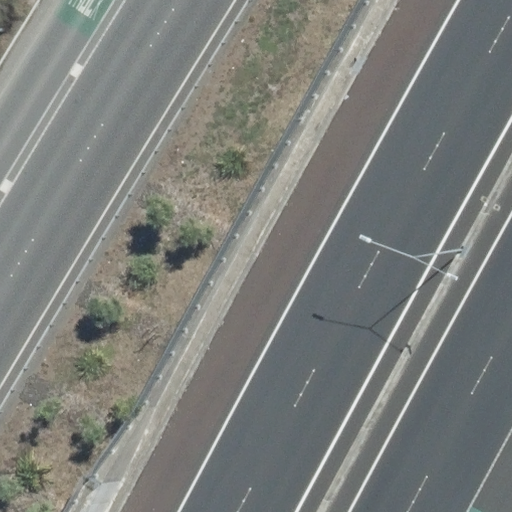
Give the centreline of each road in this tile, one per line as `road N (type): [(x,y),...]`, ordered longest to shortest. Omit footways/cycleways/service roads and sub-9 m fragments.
road 1 (motorway): [(222,511),(506,0)]
road 2 (motorway): [(0,304),(187,0)]
road 3 (motorway): [(511,362),(429,511)]
